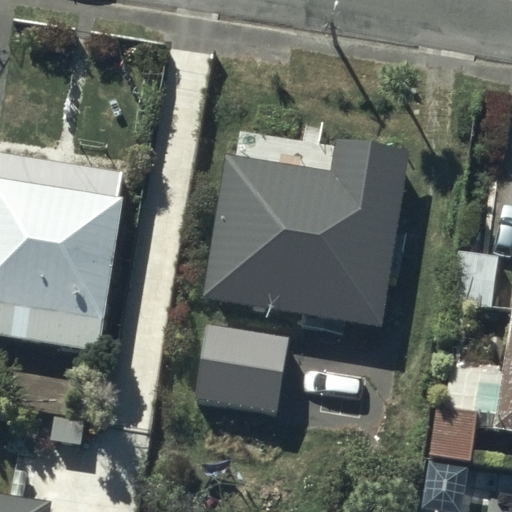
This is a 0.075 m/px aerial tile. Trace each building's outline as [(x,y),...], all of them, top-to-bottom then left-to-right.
[(328,169),(226,154),(190,411),(274,423),(289,312),(378,325),(404,146),(333,136),(328,169)] [(122,169),(1,152),(0,162),(0,333),(101,348),(123,192),(119,191),(122,169)] [(511,314),(495,427),(511,428),(511,314)] [(476,403),(434,399),(430,452),(472,456),(476,403)] [(48,511),(50,497),(0,489),(0,511),(48,511)]
